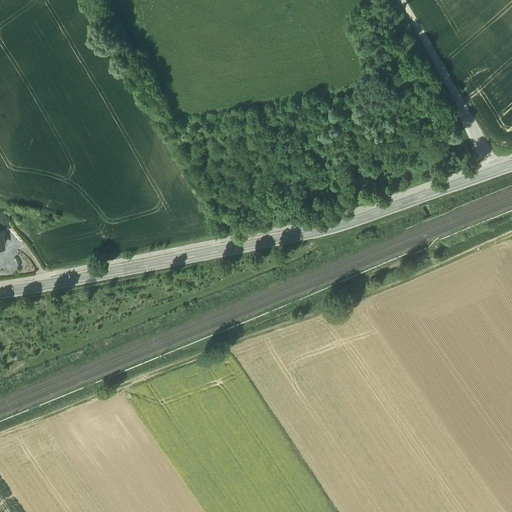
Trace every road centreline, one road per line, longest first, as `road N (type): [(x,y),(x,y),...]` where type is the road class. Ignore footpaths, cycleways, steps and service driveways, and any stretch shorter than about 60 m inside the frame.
road 1 (track): [(0,432),(511,236)]
road 2 (secondary): [(0,294),(346,228),(511,168)]
road 3 (track): [(399,0),(497,173)]
